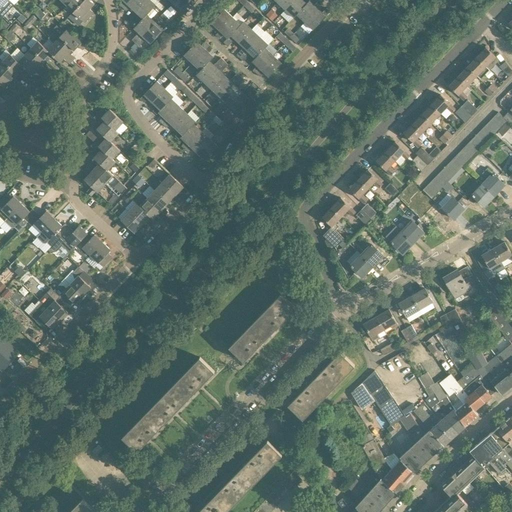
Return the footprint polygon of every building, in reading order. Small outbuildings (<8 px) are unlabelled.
[(9,0),(0,0),(0,14),(4,18),(15,6),(9,0)] [(72,0),(67,6),(63,9),(66,12),(70,8),(74,12),(84,0),(72,0)] [(84,0),(74,12),(73,12),(69,17),(78,26),(83,21),(85,23),(94,13),(90,9),(94,4),(90,0),(84,0)] [(123,0),(124,0),(120,5),(123,8),(130,0),(123,0)] [(130,0),(123,8),(127,11),(131,7),(135,11),(145,0),(130,0)] [(150,0),(145,0),(135,11),(140,15),(135,20),(139,23),(147,15),(156,5),(150,0)] [(184,7),(189,2),(186,0),(169,0),(185,15),(189,11),(184,7)] [(280,0),(278,3),(286,10),(295,0),(280,0)] [(302,0),(295,0),(286,10),(294,18),(297,15),(310,1),(311,0),(304,0),(303,1),(302,0)] [(297,15),(305,22),(318,9),(322,5),(319,1),(315,6),(310,1),(297,15)] [(247,2),(244,6),(252,13),(256,10),(247,2)] [(318,9),(305,22),(313,30),(330,12),(327,9),(322,13),(318,9)] [(41,20),(45,15),(39,10),(35,14),(41,20)] [(216,27),(220,31),(221,31),(233,18),(225,10),(208,28),(212,31),(216,27)] [(273,21),(278,16),(272,10),(266,15),(273,21)] [(156,22),(136,44),(139,47),(147,39),(151,44),(164,30),(162,29),(171,20),(164,14),(156,23),(156,22)] [(139,23),(134,28),(139,33),(132,40),(136,44),(156,22),(147,15),(139,23)] [(221,31),(220,31),(216,35),(220,39),(224,34),(228,38),(241,25),(233,18),(221,31)] [(0,26),(4,30),(9,25),(4,20),(0,24),(0,26)] [(33,24),(29,20),(25,25),(28,29),(33,24)] [(241,25),(228,38),(224,43),(228,46),(235,39),(240,43),(252,30),(244,22),(241,25)] [(53,29),(54,31),(75,50),(78,47),(82,50),(89,43),(80,34),(76,38),(67,29),(64,32),(56,25),(53,29)] [(290,38),(293,34),(288,29),(284,33),(290,38)] [(14,32),(11,30),(5,37),(11,42),(15,37),(12,35),(14,32)] [(252,30),(240,43),(244,47),(237,55),(240,58),(260,37),(252,30)] [(75,50),(54,31),(48,38),(49,39),(72,61),(75,58),(71,54),(74,50),(75,51),(75,50)] [(98,43),(103,38),(97,33),(92,38),(98,43)] [(285,44),(288,40),(280,33),(278,36),(277,36),(285,44)] [(293,34),(290,38),(296,43),(299,40),(293,34)] [(260,37),(240,58),(244,62),(251,54),(256,58),(265,48),(268,45),(260,37)] [(42,46),(48,50),(47,51),(56,59),(62,64),(65,60),(69,64),(72,61),(49,39),(42,46)] [(288,40),(285,44),(293,52),(296,48),(288,40)] [(31,49),(46,62),(49,58),(53,62),(56,59),(47,51),(48,50),(42,46),(38,41),(31,49)] [(193,63),(209,45),(206,42),(202,46),(197,42),(184,55),(193,63)] [(193,63),(201,71),(209,61),(209,62),(213,57),(209,53),(213,49),(209,45),(193,63)] [(265,48),(256,58),(253,61),(257,66),(253,70),(257,74),(274,56),(265,48)] [(476,58),(488,69),(489,71),(499,61),(486,48),(476,58)] [(25,55),(43,73),(46,70),(42,66),(46,62),(31,49),(25,55)] [(3,61),(18,75),(21,71),(25,75),(28,72),(18,62),(19,62),(10,54),(3,61)] [(28,72),(32,76),(36,72),(40,76),(43,73),(25,55),(19,62),(18,62),(28,72)] [(274,56),(257,74),(260,77),(265,73),(269,77),(282,64),(274,56)] [(467,68),(477,77),(479,79),(488,69),(476,58),(467,68)] [(214,66),(209,62),(209,61),(201,71),(197,75),(205,83),(225,62),(221,59),(214,66)] [(0,64),(0,71),(15,85),(18,82),(14,78),(18,75),(3,61),(0,64)] [(225,62),(205,83),(213,90),(225,77),(221,73),(228,65),(225,62)] [(511,70),(505,62),(500,67),(509,77),(511,74),(511,70)] [(174,72),(179,77),(183,74),(177,68),(174,72)] [(467,86),(477,77),(467,68),(458,77),(467,86)] [(172,82),(176,78),(168,70),(164,74),(172,82)] [(0,83),(5,88),(8,85),(12,89),(15,85),(0,71),(0,83)] [(225,77),(213,90),(221,98),(241,77),(237,73),(230,81),(225,77)] [(183,74),(179,77),(185,83),(188,79),(183,74)] [(241,77),(221,98),(229,106),(242,92),(237,88),(244,80),(241,77)] [(467,86),(458,77),(449,87),(464,101),(467,97),(462,92),(467,86)] [(176,78),(172,82),(180,90),(184,86),(176,78)] [(153,103),(165,89),(157,82),(140,100),(144,103),(149,99),(153,103)] [(489,88),(494,93),(498,89),(493,84),(489,88)] [(184,86),(180,90),(188,97),(191,93),(184,86)] [(494,93),(489,88),(485,92),(490,97),(494,93)] [(165,89),(153,103),(157,107),(153,112),(157,115),(159,113),(171,99),(172,99),(174,97),(165,89)] [(242,92),(229,106),(237,114),(257,93),(253,89),(246,97),(242,92)] [(191,93),(188,97),(196,105),(200,101),(191,93)] [(431,105),(440,115),(446,109),(451,114),(455,110),(440,96),(431,105)] [(159,113),(164,117),(159,121),(163,125),(180,107),(172,99),(171,99),(159,113)] [(200,101),(196,105),(205,113),(208,109),(200,101)] [(461,107),(471,117),(478,111),(467,101),(461,107)] [(421,115),(431,124),(440,115),(431,105),(421,115)] [(180,107),(163,125),(166,128),(171,124),(175,128),(188,114),(180,107)] [(471,117),(461,107),(455,113),(465,123),(471,117)] [(97,114),(115,131),(123,123),(110,110),(105,114),(101,110),(97,114)] [(207,115),(213,121),(216,117),(211,111),(207,115)] [(503,117),(507,121),(511,125),(511,115),(509,112),(503,117)] [(507,121),(503,117),(503,118),(498,113),(494,117),(503,126),(507,121)] [(115,131),(97,114),(94,118),(101,125),(97,130),(106,139),(110,142),(111,142),(118,134),(115,131)] [(188,114),(175,128),(180,132),(175,136),(179,140),(181,138),(194,124),(196,122),(188,114)] [(422,133),(431,124),(421,115),(412,124),(422,133)] [(216,117),(213,121),(219,127),(222,122),(216,117)] [(503,126),(494,117),(490,122),(498,130),(503,126)] [(498,130),(490,122),(485,127),(494,135),(498,130)] [(181,138),(186,142),(181,146),(185,150),(202,132),(194,124),(181,138)] [(422,133),(412,124),(403,134),(418,148),(421,145),(416,140),(422,133)] [(494,135),(485,127),(481,131),(489,139),(494,135)] [(227,138),(232,132),(229,129),(223,135),(227,138)] [(500,129),(495,134),(500,139),(505,134),(500,129)] [(489,139),(481,131),(476,136),(485,144),(489,139)] [(202,132),(185,150),(189,153),(193,149),(197,153),(210,140),(202,132)] [(447,132),(444,136),(449,141),(452,137),(447,132)] [(137,136),(132,141),(135,145),(141,139),(137,136)] [(449,141),(444,136),(440,140),(445,145),(449,141)] [(485,144),(476,136),(472,140),(480,149),(485,144)] [(110,142),(106,139),(102,143),(98,139),(94,143),(112,159),(120,151),(111,142),(110,142)] [(210,140),(197,153),(202,157),(198,162),(201,165),(218,147),(210,140)] [(480,149),(472,140),(467,145),(476,153),(480,149)] [(112,159),(94,143),(91,146),(99,154),(94,158),(100,164),(108,171),(115,163),(112,160),(112,159)] [(385,152),(395,162),(400,156),(406,161),(410,157),(395,143),(385,152)] [(476,153),(467,145),(463,149),(471,158),(476,153)] [(436,147),(429,155),(433,159),(441,152),(436,147)] [(418,156),(428,166),(434,160),(433,159),(429,155),(422,148),(416,154),(418,156)] [(471,158),(463,149),(458,154),(467,162),(471,158)] [(389,168),(395,162),(385,152),(376,162),(391,176),(394,173),(389,168)] [(467,162),(458,154),(454,159),(462,167),(467,162)] [(428,166),(418,156),(412,163),(422,172),(428,166)] [(462,167),(454,159),(449,163),(458,171),(462,167)] [(154,160),(149,165),(152,169),(158,163),(154,160)] [(458,171),(449,163),(445,168),(454,176),(458,171)] [(100,164),(96,168),(91,164),(88,167),(105,184),(113,176),(108,171),(100,164)] [(133,164),(130,167),(136,173),(139,169),(133,164)] [(85,180),(92,187),(96,191),(98,193),(105,184),(88,167),(85,171),(89,175),(85,180)] [(454,176),(445,168),(441,172),(449,181),(454,176)] [(483,185),(494,196),(504,185),(487,169),(482,174),(488,179),(483,185)] [(358,180),(368,190),(374,184),(379,189),(382,185),(368,170),(358,180)] [(449,181),(441,172),(436,177),(445,185),(449,181)] [(136,184),(142,178),(138,175),(132,181),(136,184)] [(175,195),(176,195),(180,191),(184,195),(188,191),(170,175),(162,183),(175,195)] [(445,185),(436,177),(432,181),(440,190),(445,185)] [(142,178),(136,184),(141,188),(146,182),(142,178)] [(368,190),(358,180),(349,190),(364,204),(367,200),(362,195),(368,190)] [(440,190),(432,181),(427,186),(436,194),(440,190)] [(448,182),(445,185),(442,188),(447,193),(453,187),(448,182)] [(155,191),(168,203),(172,199),(177,203),(180,200),(176,195),(175,195),(162,183),(155,191)] [(394,197),(399,192),(390,184),(386,189),(394,197)] [(483,207),(494,196),(483,185),(472,196),(483,207)] [(124,186),(118,192),(122,195),(127,189),(124,186)] [(436,194),(427,186),(423,190),(431,199),(436,194)] [(96,191),(92,187),(87,193),(91,196),(96,191)] [(130,198),(136,192),(132,189),(127,195),(130,198)] [(147,199),(165,216),(168,212),(164,208),(168,203),(155,191),(147,199)] [(119,198),(116,194),(108,202),(112,205),(119,198)] [(131,199),(130,198),(127,195),(126,194),(122,199),(127,204),(131,199)] [(0,216),(5,221),(22,204),(13,196),(11,199),(7,195),(0,202),(0,216)] [(331,208),(340,218),(346,211),(352,217),(355,213),(340,198),(331,208)] [(442,209),(453,219),(464,208),(452,198),(442,209)] [(153,220),(157,215),(162,219),(165,216),(147,199),(140,207),(139,207),(153,220)] [(22,204),(5,221),(12,227),(16,227),(19,231),(28,222),(37,213),(32,209),(30,212),(22,204)] [(129,212),(142,225),(146,221),(154,228),(158,224),(153,220),(139,207),(140,207),(137,204),(129,212)] [(367,204),(361,210),(370,219),(377,212),(367,204)] [(335,224),(340,218),(331,208),(322,218),(331,227),(323,236),(327,240),(325,241),(328,250),(334,247),(335,248),(344,239),(335,231),(338,227),(335,224)] [(443,230),(453,219),(442,209),(432,220),(443,230)] [(370,219),(361,210),(356,216),(366,224),(370,219)] [(37,213),(28,222),(32,226),(34,224),(42,232),(54,219),(46,211),(41,217),(37,213)] [(142,225),(129,212),(121,221),(142,240),(146,237),(138,230),(142,225)] [(54,219),(42,232),(37,237),(44,243),(46,244),(47,243),(51,247),(57,241),(70,228),(65,224),(62,226),(54,219)] [(402,232),(413,243),(423,232),(412,221),(402,232)] [(70,228),(57,241),(69,253),(76,246),(85,237),(88,234),(79,226),(74,232),(70,228)] [(413,243),(402,232),(396,227),(386,237),(403,253),(413,243)] [(85,237),(76,246),(88,258),(91,255),(103,243),(95,235),(89,241),(85,237)] [(386,248),(390,244),(382,236),(378,240),(386,248)] [(347,243),(343,240),(338,244),(342,248),(347,243)] [(103,243),(91,255),(99,263),(103,267),(112,257),(108,253),(111,250),(103,243)] [(494,249),(501,263),(511,256),(511,255),(505,243),(494,249)] [(361,256),(372,266),(382,255),(372,245),(361,256)] [(504,268),(501,263),(494,249),(482,255),(483,257),(478,260),(488,277),(504,268)] [(361,277),(372,266),(361,256),(351,267),(361,277)] [(71,284),(84,296),(91,288),(89,285),(93,280),(79,267),(73,273),(74,278),(76,279),(71,284)] [(457,270),(444,278),(456,298),(472,290),(467,280),(464,281),(457,270)] [(84,296),(71,284),(66,289),(64,287),(59,286),(54,291),(69,306),(73,301),(76,304),(84,296)] [(5,300),(6,298),(12,293),(7,288),(0,295),(2,297),(5,300)] [(69,306),(54,291),(52,289),(40,301),(42,303),(60,321),(68,313),(65,310),(69,306)] [(412,296),(419,309),(432,302),(425,289),(412,296)] [(255,321),(270,335),(295,308),(281,294),(255,321)] [(406,317),(419,309),(412,296),(399,304),(406,317)] [(60,321),(42,303),(30,316),(45,330),(50,326),(52,329),(60,321)] [(484,310),(506,338),(508,340),(511,336),(511,313),(505,304),(497,310),(492,304),(484,310)] [(376,317),(384,330),(391,326),(392,328),(398,325),(389,309),(376,317)] [(456,333),(467,352),(478,346),(470,332),(468,333),(455,309),(445,315),(452,326),(456,333)] [(452,326),(445,315),(440,318),(445,329),(452,326)] [(387,335),(384,330),(376,317),(364,324),(374,343),(387,335)] [(244,362),(270,335),(255,321),(229,347),(244,362)] [(18,327),(24,333),(27,329),(21,324),(18,327)] [(407,329),(413,340),(418,337),(412,326),(407,329)] [(452,326),(445,329),(443,331),(447,338),(456,333),(452,326)] [(413,340),(407,329),(401,332),(407,343),(413,340)] [(0,374),(3,371),(4,372),(21,354),(0,334),(0,374)] [(484,382),(491,396),(497,390),(502,395),(511,387),(511,345),(508,340),(506,338),(491,351),(495,357),(487,363),(478,346),(467,352),(477,370),(484,382)] [(436,341),(427,347),(434,357),(443,350),(436,341)] [(392,343),(380,350),(383,355),(387,354),(395,350),(392,343)] [(314,379),(328,393),(354,366),(340,352),(314,379)] [(174,384),(189,398),(215,372),(200,358),(174,384)] [(491,396),(484,382),(477,370),(468,375),(464,369),(460,372),(464,378),(473,392),(475,390),(479,396),(485,402),(491,397),(491,396)] [(382,412),(391,426),(405,417),(374,371),(362,383),(364,385),(374,400),(382,412)] [(424,390),(425,390),(430,387),(434,394),(439,401),(447,397),(455,411),(464,427),(475,418),(477,415),(477,414),(474,411),(465,399),(468,397),(458,383),(451,374),(441,382),(440,380),(434,384),(427,373),(418,379),(424,390)] [(464,378),(458,383),(468,397),(465,399),(474,411),(485,402),(479,396),(475,390),(473,392),(464,378)] [(303,420),(328,393),(314,379),(288,406),(303,420)] [(163,425),(189,398),(174,384),(148,411),(163,425)] [(374,400),(364,385),(354,395),(362,408),(374,400)] [(425,390),(429,396),(434,394),(430,387),(425,390)] [(434,394),(429,396),(425,400),(437,413),(444,413),(447,416),(444,418),(457,433),(464,427),(455,411),(447,397),(439,401),(434,394)] [(412,404),(403,410),(405,414),(414,408),(412,404)] [(452,439),(438,424),(436,426),(419,407),(414,412),(432,432),(444,446),(452,439)] [(163,425),(148,411),(122,437),(137,451),(163,425)] [(409,433),(419,427),(411,414),(401,420),(409,433)] [(438,424),(452,439),(457,433),(444,418),(438,424)] [(503,448),(511,458),(511,422),(509,419),(497,429),(508,443),(503,448)] [(322,442),(322,432),(314,432),(314,442),(322,442)] [(444,446),(432,432),(402,459),(415,473),(444,446)] [(511,458),(503,448),(491,433),(483,440),(505,468),(506,467),(505,465),(507,463),(511,470),(511,458)] [(358,440),(381,479),(396,493),(405,483),(398,479),(398,477),(392,470),(389,473),(387,472),(385,474),(382,469),(387,464),(374,439),(372,441),(368,434),(358,440)] [(474,455),(483,466),(488,461),(500,474),(506,469),(505,468),(483,440),(470,450),(474,455)] [(241,468),(256,482),(282,455),(267,441),(241,468)] [(389,463),(398,457),(395,453),(386,458),(389,463)] [(466,463),(477,475),(485,468),(483,466),(474,455),(466,463)] [(398,463),(392,470),(398,477),(398,479),(405,483),(415,473),(401,460),(399,458),(396,462),(398,463)] [(457,470),(469,483),(477,475),(466,463),(457,470)] [(230,508),(256,482),(241,468),(216,494),(230,508)] [(449,478),(461,490),(469,483),(457,470),(449,478)] [(290,476),(298,485),(302,480),(294,472),(290,476)] [(285,480),(294,489),(298,485),(290,476),(285,480)] [(361,501),(370,491),(354,476),(345,486),(361,501)] [(451,496),(456,492),(458,494),(461,490),(449,478),(441,485),(451,496)] [(355,507),(360,511),(379,511),(396,493),(381,479),(370,491),(361,501),(355,507)] [(281,484),(290,493),(294,489),(285,480),(281,484)] [(277,489),(286,497),(290,493),(281,484),(277,489)] [(273,493),(282,501),(286,497),(277,489),(273,493)] [(456,492),(451,496),(440,506),(436,510),(433,511),(459,511),(468,504),(458,494),(456,492)] [(269,497),(278,506),(282,501),(273,493),(269,497)] [(226,511),(230,508),(216,494),(198,511),(226,511)] [(274,510),(278,506),(269,497),(265,501),(274,510)] [(69,511),(95,511),(83,499),(69,511)] [(360,511),(355,507),(351,502),(347,506),(343,499),(338,503),(344,511),(360,511)] [(261,505),(267,511),(271,511),(274,510),(265,501),(261,505)]
